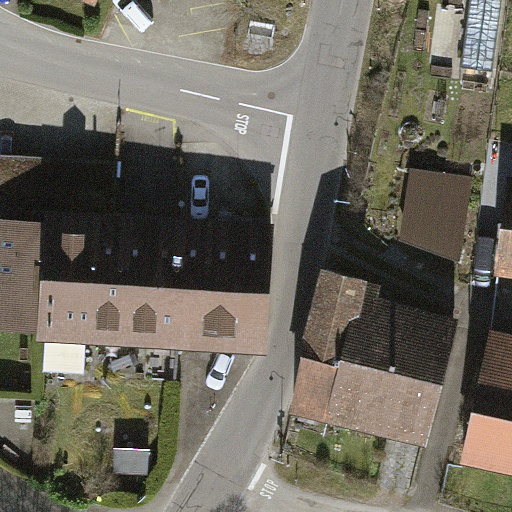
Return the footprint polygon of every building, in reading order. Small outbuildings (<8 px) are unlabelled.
[(493,71),(501,0),(470,0),(462,67),(493,71)] [(0,208),(112,215),(116,161),(0,153),(0,208)] [(472,179),(410,171),(398,240),(459,264),(472,179)] [(511,191),(502,259),(511,259),(511,191)] [(229,235),(180,232),(179,335),(266,340),(271,236),(265,238),(266,219),(232,215),(229,235)] [(88,330),(179,335),(180,232),(180,221),(150,218),(147,244),(96,241),(96,227),(50,225),(46,328),(45,366),(84,368),(88,330)] [(0,324),(46,328),(50,225),(0,220),(0,324)] [(294,403),(331,412),(363,281),(326,270),(294,403)] [(376,287),(363,281),(331,412),(392,427),(392,425),(427,434),(454,329),(372,307),(376,287)] [(465,453),(511,464),(511,338),(494,333),(465,453)] [(18,357),(0,355),(0,388),(16,390),(18,357)] [(147,451),(118,449),(116,469),(146,471),(147,451)]
